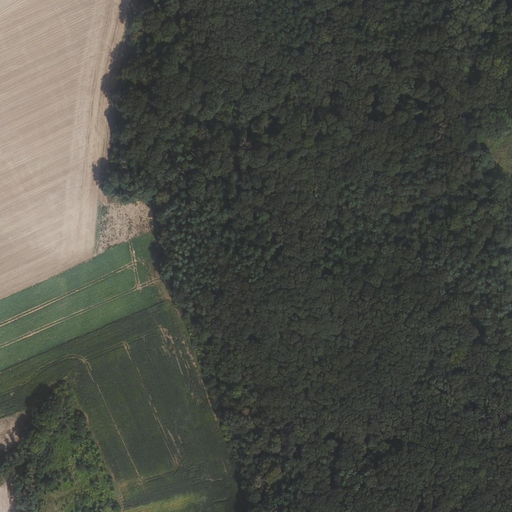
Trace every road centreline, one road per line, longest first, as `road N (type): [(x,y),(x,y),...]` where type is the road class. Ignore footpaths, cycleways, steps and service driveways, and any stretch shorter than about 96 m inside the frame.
road 1 (track): [(137,0),(135,34),(156,56),(174,263),(214,353),(239,441),(281,511)]
road 2 (track): [(135,34),(123,65),(107,182)]
